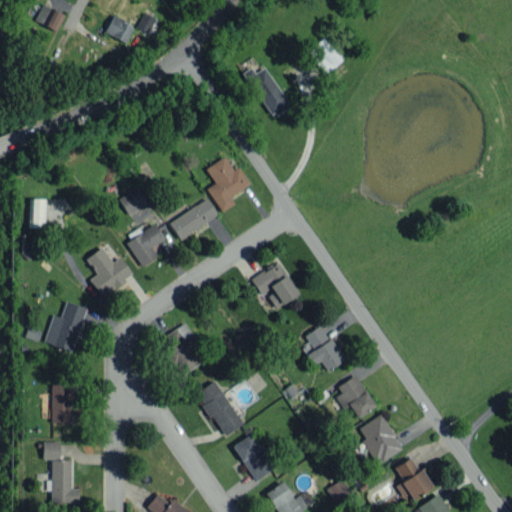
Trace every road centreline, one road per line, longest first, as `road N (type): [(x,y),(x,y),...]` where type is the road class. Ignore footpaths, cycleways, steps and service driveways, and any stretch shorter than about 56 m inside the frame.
road 1 (residential): [(184,52),(495,511)]
road 2 (residential): [(295,214),(125,336),(117,511)]
road 3 (residential): [(28,137),(184,52),(233,0)]
road 4 (residential): [(220,511),(119,369)]
